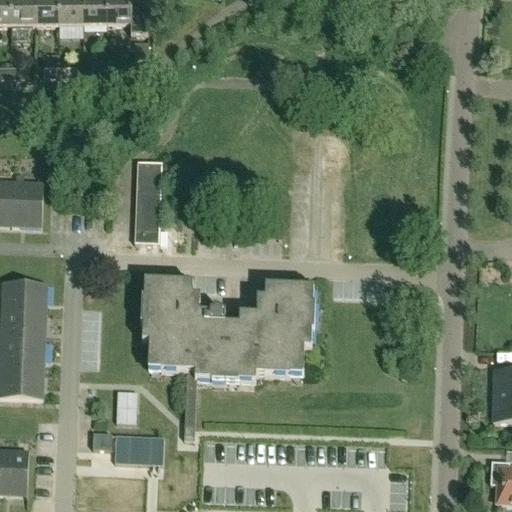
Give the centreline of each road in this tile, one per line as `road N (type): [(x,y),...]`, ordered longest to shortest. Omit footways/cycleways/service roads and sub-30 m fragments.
road 1 (residential): [(456,276),(78,259)]
road 2 (unknown): [(320,3),(320,273)]
road 3 (residential): [(66,511),(78,259)]
road 4 (residential): [(450,511),(456,276)]
road 5 (residential): [(467,44),(308,0)]
road 6 (residential): [(457,257),(463,95)]
